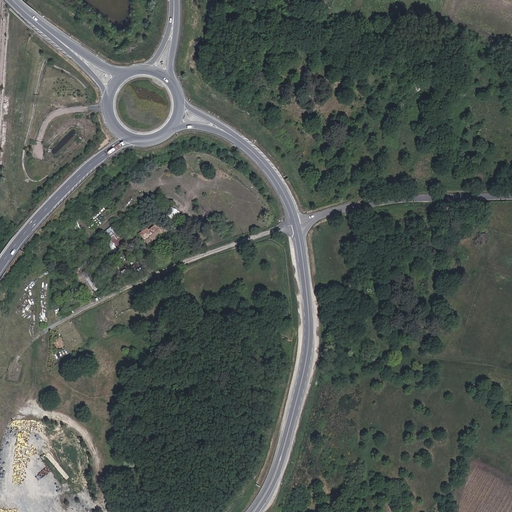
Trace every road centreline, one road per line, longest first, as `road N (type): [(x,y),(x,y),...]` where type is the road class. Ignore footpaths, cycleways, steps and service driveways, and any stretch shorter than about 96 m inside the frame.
road 1 (primary): [(296,225),(307,352),(277,468),(253,511)]
road 2 (unclassified): [(296,225),(204,255),(54,325)]
road 3 (unclassified): [(511,196),(372,202),(296,225)]
road 4 (motorway): [(0,265),(67,186),(131,141)]
